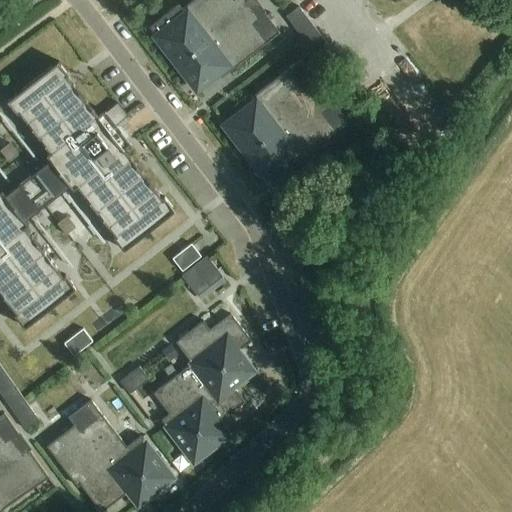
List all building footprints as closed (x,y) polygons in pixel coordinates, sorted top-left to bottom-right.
[(179,5),(150,27),(158,37),(198,88),(227,66),(231,71),(268,42),(280,32),(265,12),(259,17),(245,0),(194,0),(183,9),(179,5)] [(285,18),(317,59),(329,48),(298,7),(285,18)] [(252,98),(256,103),(227,126),(267,177),(296,155),(300,160),(350,122),(334,101),(328,106),(311,85),(317,80),(302,60),(252,98)] [(125,250),(175,211),(165,199),(164,201),(124,150),(131,144),(105,111),(97,117),(65,76),(68,75),(58,63),(8,102),(17,113),(20,111),(48,148),(45,151),(48,155),(2,192),(0,189),(0,291),(17,314),(15,315),(25,328),(75,289),(65,276),(63,278),(24,228),(28,225),(25,221),(71,184),(75,189),(78,186),(117,235),(115,237),(125,250)] [(173,259),(182,271),(201,257),(192,245),(173,259)] [(195,266),(181,276),(186,283),(197,297),(198,296),(210,286),(223,277),(207,256),(195,266)] [(210,330),(203,321),(176,342),(192,364),(153,393),(169,414),(162,420),(194,462),(229,436),(219,423),(245,402),(233,387),(253,372),(238,352),(252,341),(230,314),(210,330)] [(0,337),(11,333),(5,315),(0,316),(0,337)] [(64,344),(74,356),(92,342),(83,330),(64,344)] [(169,362),(178,356),(170,345),(161,351),(169,362)] [(0,393),(26,430),(39,421),(0,365),(0,393)] [(120,381),(129,393),(148,379),(139,367),(120,381)] [(75,425),(47,446),(78,487),(81,485),(101,511),(102,511),(128,492),(133,498),(138,505),(139,504),(173,478),(140,436),(126,447),(91,400),(68,417),(71,420),(75,425)] [(4,413),(0,416),(0,511),(48,478),(29,450),(23,454),(13,439),(19,435),(4,413)]
